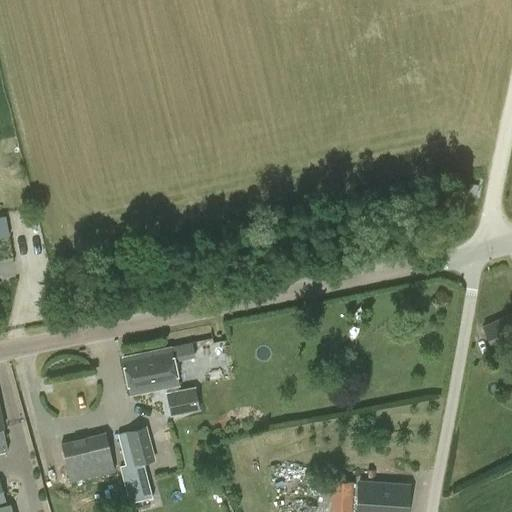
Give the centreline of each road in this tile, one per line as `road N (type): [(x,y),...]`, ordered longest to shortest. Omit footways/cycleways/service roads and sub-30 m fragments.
road 1 (tertiary): [(0,353),(478,255)]
road 2 (unclassified): [(431,511),(478,255)]
road 3 (track): [(478,255),(511,106)]
